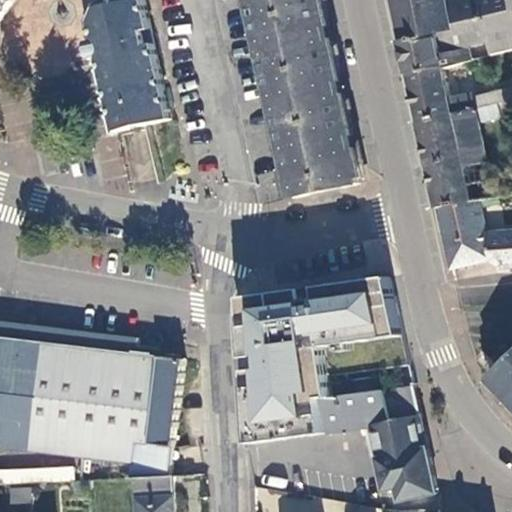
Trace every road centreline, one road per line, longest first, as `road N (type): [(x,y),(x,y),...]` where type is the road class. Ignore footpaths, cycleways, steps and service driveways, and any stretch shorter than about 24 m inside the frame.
road 1 (tertiary): [(511,457),(459,402),(439,359),(403,213)]
road 2 (residential): [(230,239),(240,511)]
road 3 (residential): [(178,0),(230,239)]
road 4 (residential): [(0,188),(230,239)]
road 5 (tertiary): [(403,213),(354,0)]
road 6 (residential): [(230,239),(403,213)]
